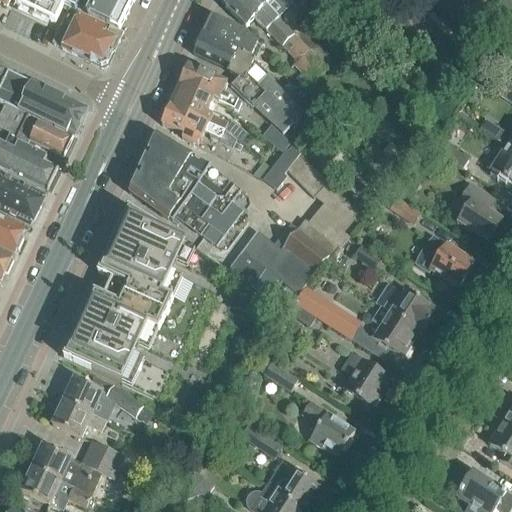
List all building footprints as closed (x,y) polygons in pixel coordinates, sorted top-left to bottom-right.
[(0,0),(0,5),(7,9),(10,0),(0,0)] [(119,33),(134,2),(130,0),(17,0),(15,6),(55,25),(63,8),(83,17),(84,16),(119,33)] [(225,5),(224,8),(245,28),(252,20),(281,49),(283,47),(298,64),(296,66),(315,84),(330,69),(294,36),(266,7),(272,0),(274,0),(279,5),(283,0),(222,0),(222,2),(225,5)] [(338,0),(313,0),(333,19),(345,6),(338,0)] [(505,18),(495,9),(484,20),(494,30),(505,18)] [(68,14),(52,48),(102,71),(107,68),(122,37),(110,31),(107,37),(103,35),(104,31),(80,20),(68,14)] [(260,46),(256,42),(249,36),(212,19),(204,37),(253,60),(259,48),(260,48),(260,46)] [(305,115),(270,79),(254,64),(255,61),(253,60),(204,37),(195,56),(230,72),(228,75),(236,78),(229,85),(283,137),(305,115)] [(188,68),(183,80),(179,89),(213,104),(214,102),(235,111),(239,102),(221,95),(226,85),(209,78),(211,74),(198,69),(196,72),(188,68)] [(8,73),(7,75),(0,89),(0,106),(73,141),(87,111),(8,73)] [(289,83),(282,90),(289,97),(296,90),(289,83)] [(179,89),(178,92),(171,110),(233,137),(236,129),(207,116),(213,104),(179,89)] [(63,161),(73,141),(5,109),(0,118),(0,133),(10,138),(5,147),(12,150),(14,144),(17,146),(28,151),(30,145),(63,161)] [(171,110),(168,116),(163,128),(184,137),(182,141),(195,147),(200,133),(229,145),(233,137),(171,110)] [(511,139),(485,122),(479,131),(507,149),(507,150),(511,153),(511,139)] [(279,136),(271,147),(283,157),(285,154),(290,148),(279,136)] [(321,136),(308,148),(317,157),(330,146),(321,136)] [(159,138),(158,138),(157,137),(130,196),(162,219),(169,222),(177,227),(180,223),(217,250),(243,214),(232,205),(241,194),(211,170),(162,140),(159,138)] [(0,172),(47,195),(61,166),(46,159),(18,146),(17,146),(14,144),(12,150),(5,147),(0,144),(0,172)] [(436,154),(463,171),(470,160),(445,144),(436,154)] [(372,168),(394,188),(411,168),(389,148),(372,168)] [(511,186),(511,153),(507,150),(492,174),(511,186)] [(283,157),(263,184),(277,194),(287,180),(285,177),(287,175),(313,201),(316,199),(324,207),(309,225),(305,223),(298,232),(291,227),(275,247),(282,253),(284,251),(314,275),(316,277),(332,256),(335,258),(365,223),(299,157),(296,162),(285,154),(283,157)] [(0,282),(1,283),(5,275),(7,277),(14,263),(11,262),(12,260),(10,259),(12,255),(14,255),(16,252),(18,253),(24,240),(22,239),(25,232),(23,231),(25,226),(31,229),(45,200),(0,178),(0,282)] [(457,224),(488,244),(503,222),(490,213),(497,203),(472,187),(463,201),(470,206),(457,224)] [(388,212),(411,227),(420,213),(398,198),(388,212)] [(76,331),(63,359),(122,386),(135,358),(126,354),(130,346),(138,350),(139,349),(149,353),(158,333),(173,301),(163,296),(173,275),(164,272),(168,263),(176,267),(186,247),(127,210),(115,238),(115,240),(120,242),(117,249),(112,246),(111,248),(110,247),(98,275),(112,281),(111,283),(104,298),(103,299),(93,295),(80,322),(81,323),(80,324),(86,327),(83,333),(78,330),(77,332),(76,331)] [(243,260),(231,277),(251,293),(268,270),(299,295),(313,277),(314,275),(284,251),(282,253),(275,247),(257,234),(240,258),(243,260)] [(429,277),(431,273),(458,291),(475,266),(434,239),(428,248),(415,268),(429,277)] [(354,258),(375,272),(382,261),(361,248),(354,258)] [(419,335),(423,337),(438,313),(405,291),(402,295),(390,287),(378,306),(380,308),(390,315),(418,332),(417,334),(419,335)] [(302,294),(294,306),(306,313),(312,317),(352,342),(362,327),(363,326),(305,289),(302,294)] [(238,304),(269,318),(272,311),(244,292),(238,304)] [(306,313),(294,306),(289,315),(307,326),(312,317),(306,313)] [(403,361),(419,335),(417,334),(418,332),(390,315),(380,308),(370,322),(381,329),(373,341),(403,361)] [(354,381),(346,393),(372,409),(390,381),(352,356),(341,373),(354,381)] [(285,389),(291,379),(272,367),(265,377),(285,389)] [(113,410),(97,402),(101,394),(74,381),(63,404),(91,417),(106,424),(113,410)] [(143,409),(114,389),(105,402),(135,422),(143,409)] [(106,424),(91,417),(63,404),(53,427),(81,439),(85,429),(102,436),(107,425),(106,424)] [(309,443),(323,452),(323,451),(338,461),(354,435),(328,418),(329,417),(311,405),(303,418),(319,428),(309,443)] [(511,430),(505,426),(491,447),(505,456),(500,463),(511,470),(511,430)] [(240,438),(275,461),(282,451),(246,428),(240,438)] [(93,443),(87,456),(120,471),(126,459),(93,443)] [(60,485),(60,483),(61,483),(93,497),(100,482),(93,478),(94,474),(114,484),(120,471),(87,456),(82,469),(71,461),(43,449),(32,472),(60,485)] [(269,491),(301,511),(307,511),(321,491),(284,468),(269,491)] [(61,483),(60,483),(60,485),(32,472),(21,495),(49,508),(58,511),(63,511),(68,504),(86,511),(93,497),(61,483)] [(467,511),(511,511),(511,499),(506,496),(473,474),(456,500),(470,509),(467,511)] [(190,488),(210,501),(217,490),(196,477),(190,488)] [(301,511),(269,491),(264,498),(261,497),(257,497),(254,498),(251,501),(250,504),(250,508),(251,511),(301,511)]
